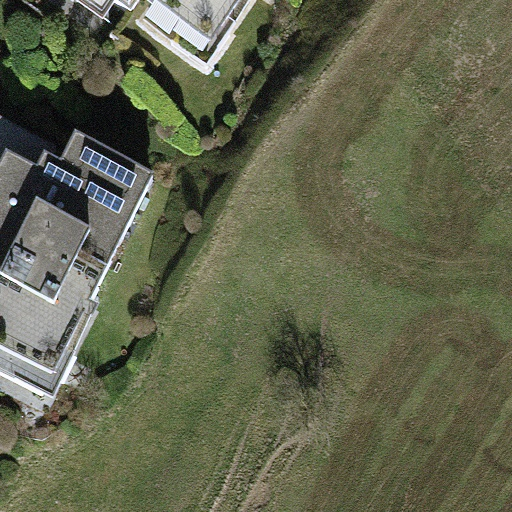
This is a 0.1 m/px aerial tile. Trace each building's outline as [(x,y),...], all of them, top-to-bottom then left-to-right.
[(75,0),(106,20),(118,3),(112,0),(75,0)] [(112,0),(118,3),(132,13),(141,0),(149,0),(157,5),(185,24),(173,42),(209,66),(233,31),(225,26),(242,0),(112,0)] [(185,24),(157,5),(146,23),(173,42),(185,24)] [(0,349),(25,362),(34,344),(64,359),(68,350),(154,179),(76,140),(61,170),(50,164),(56,153),(0,125),(0,349)] [(0,349),(0,373),(54,400),(76,355),(68,350),(64,359),(34,344),(25,362),(0,349)]
